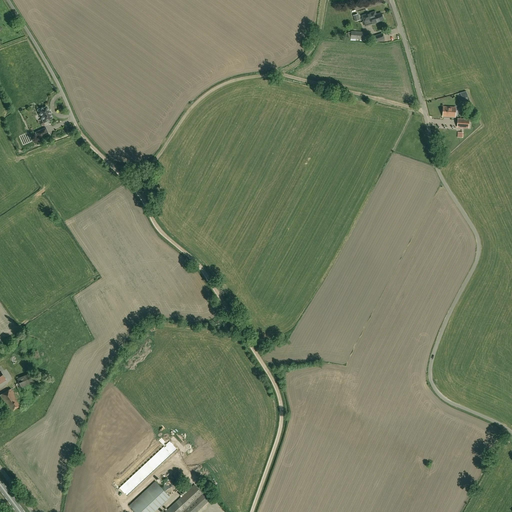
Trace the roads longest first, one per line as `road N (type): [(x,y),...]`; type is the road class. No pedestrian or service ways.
road 1 (unclassified): [(511,432),(442,398),(431,381),(436,342),(479,247),(441,179),(391,0)]
road 2 (track): [(253,511),(282,423),(279,392),(204,269),(163,232),(74,121)]
road 3 (track): [(142,201),(153,162),(204,96),(305,58),(321,0)]
road 4 (track): [(282,73),(423,110)]
road 5 (unclassified): [(74,121),(8,0)]
